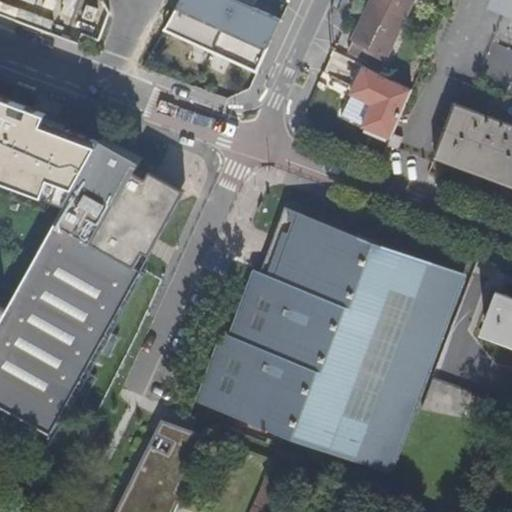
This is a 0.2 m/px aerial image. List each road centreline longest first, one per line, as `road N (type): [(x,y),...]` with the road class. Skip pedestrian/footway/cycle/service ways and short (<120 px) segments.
road 1 (residential): [(511,233),(491,232),(254,141)]
road 2 (unclassified): [(254,141),(0,47)]
road 3 (unclassified): [(254,141),(142,387)]
road 4 (unclassified): [(254,141),(321,0)]
